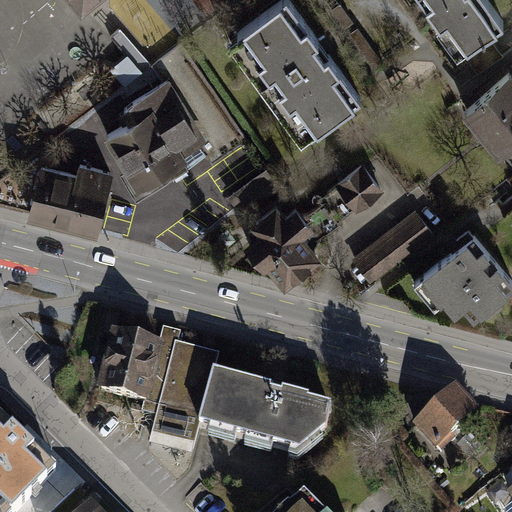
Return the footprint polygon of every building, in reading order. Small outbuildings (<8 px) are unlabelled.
[(365,94),(297,0),(281,0),(233,35),(306,136),(365,94)] [(505,31),(485,0),(427,0),(465,57),(505,31)] [(511,76),(508,71),(460,112),(476,131),(481,127),(502,151),(511,142),(511,76)] [(201,142),(165,80),(119,110),(127,122),(102,136),(134,188),(168,169),(171,173),(203,155),(196,145),(201,142)] [(511,142),(502,151),(511,162),(511,142)] [(114,171),(43,155),(30,211),(101,227),(114,171)] [(379,192),(361,162),(333,180),(352,209),(379,192)] [(268,168),(231,195),(245,213),(281,185),(268,168)] [(312,226),(294,204),(282,213),(273,202),(249,222),(257,231),(242,243),(261,267),(264,265),(281,286),(318,256),(301,235),(312,226)] [(431,234),(412,210),(350,258),(369,282),(431,234)] [(511,286),(511,279),(467,224),(451,238),(456,244),(420,274),(452,313),(460,306),(471,319),(483,309),(487,314),(502,302),(499,297),(511,286)] [(162,331),(157,348),(142,406),(139,414),(151,417),(146,433),(190,445),(195,429),(208,380),(214,357),(172,346),(176,335),(162,331)] [(157,348),(110,336),(94,393),(142,406),(157,348)] [(328,412),(208,380),(195,429),(294,457),(323,434),(328,412)] [(454,390),(418,423),(441,447),(476,414),(454,390)] [(0,500),(11,511),(16,511),(57,470),(0,414),(0,500)] [(317,511),(305,500),(292,511),(291,511),(290,510),(288,511),(317,511)] [(106,511),(97,502),(86,511),(106,511)]
